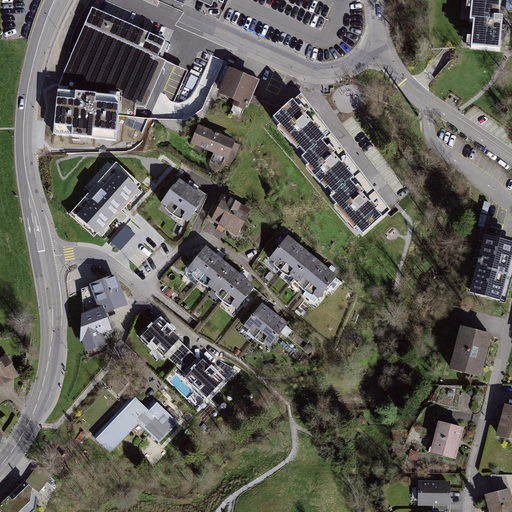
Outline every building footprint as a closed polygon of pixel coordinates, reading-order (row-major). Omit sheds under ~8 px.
[(503,0),(475,0),(474,15),(478,15),(474,48),(501,51),(505,10),(502,10),(503,0)] [(185,30),(117,2),(94,58),(81,52),(65,89),(76,94),(71,107),(97,118),(102,106),(112,110),(127,76),(152,86),(158,73),(165,76),(152,108),(178,119),(185,102),(197,107),(207,83),(218,88),(227,66),(178,46),(185,30)] [(220,90),(250,102),(259,79),(230,67),(220,90)] [(303,153),(325,136),(296,97),(273,114),(303,153)] [(230,156),(238,137),(200,121),(192,140),(230,156)] [(355,175),(325,136),(303,153),(332,192),(355,175)] [(160,171),(143,161),(133,178),(150,188),(160,171)] [(193,182),(180,173),(161,200),(173,209),(193,182)] [(384,214),(355,175),(332,192),(361,231),(384,214)] [(193,182),(173,209),(186,218),(205,192),(193,182)] [(255,204),(224,190),(210,221),(240,235),(255,204)] [(109,230),(131,217),(121,199),(98,212),(109,230)] [(142,235),(131,217),(109,230),(119,248),(142,235)] [(140,244),(149,253),(163,239),(154,230),(140,244)] [(503,296),(511,261),(511,237),(487,231),(472,288),(503,296)] [(281,268),(302,242),(289,232),(269,258),(281,268)] [(293,278),(314,252),(302,242),(281,268),(293,278)] [(200,279),(220,254),(208,244),(187,270),(200,279)] [(326,262),(314,252),(293,278),(305,287),(326,262)] [(212,289),(232,264),(220,254),(200,279),(212,289)] [(326,262),(305,287),(317,297),(338,272),(326,262)] [(245,273),(232,264),(212,289),(224,299),(245,273)] [(128,303),(118,272),(90,281),(100,312),(128,303)] [(245,273),(224,299),(236,309),(257,283),(245,273)] [(275,310),(263,300),(243,326),(255,336),(275,310)] [(275,310),(255,336),(267,346),(288,320),(275,310)] [(179,335),(156,316),(142,333),(165,352),(179,335)] [(481,376),(494,331),(465,323),(452,367),(481,376)] [(0,386),(20,373),(0,345),(0,386)] [(227,377),(203,356),(186,375),(210,396),(227,377)] [(161,443),(181,421),(155,397),(147,405),(132,391),(94,432),(112,449),(138,422),(161,443)] [(511,401),(506,400),(497,433),(511,437),(511,401)] [(466,424),(438,418),(431,452),(458,458),(466,424)] [(39,494),(24,477),(0,498),(0,511),(34,511),(37,510),(39,494)] [(452,477),(418,477),(418,504),(452,504),(452,477)] [(511,511),(511,485),(511,482),(486,490),(492,511),(511,511)]
